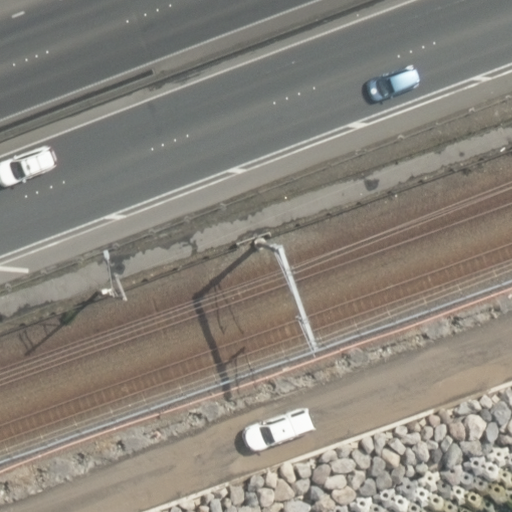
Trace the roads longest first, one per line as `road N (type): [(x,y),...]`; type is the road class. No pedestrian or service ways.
road 1 (trunk): [(511,16),(0,210)]
road 2 (trunk): [(0,61),(151,0)]
